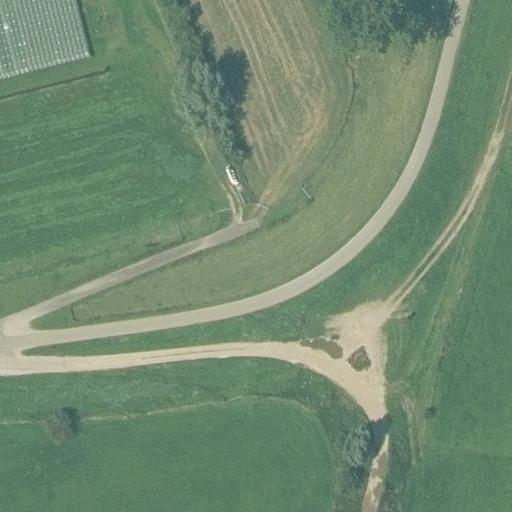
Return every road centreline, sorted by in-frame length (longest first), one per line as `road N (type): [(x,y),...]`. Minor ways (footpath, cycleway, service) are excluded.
road 1 (track): [(511,86),(496,146),(454,230),(405,300),(365,331),(320,349),(96,365),(27,367),(0,354)]
road 2 (unclassified): [(0,345),(217,310),(289,286),(339,254),(417,163),(460,0)]
road 3 (track): [(320,349),(376,418),(381,465),(370,511)]
